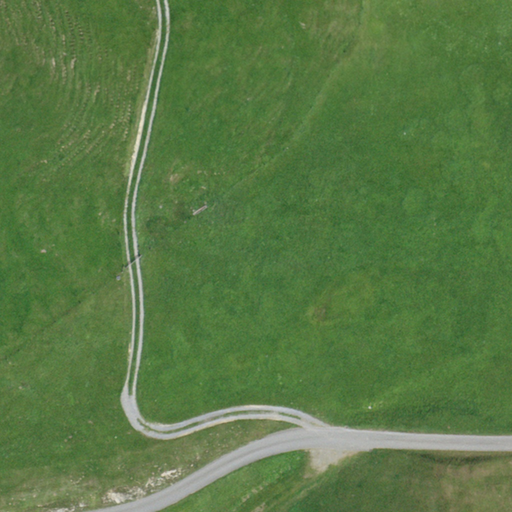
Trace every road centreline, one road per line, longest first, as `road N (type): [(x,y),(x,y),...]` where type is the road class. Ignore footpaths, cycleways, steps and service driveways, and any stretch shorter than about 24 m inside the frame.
road 1 (track): [(323,436),(300,417),(266,412),(149,430),(130,402),(138,304),(129,208),(164,0)]
road 2 (track): [(116,511),(272,442),(511,442)]
